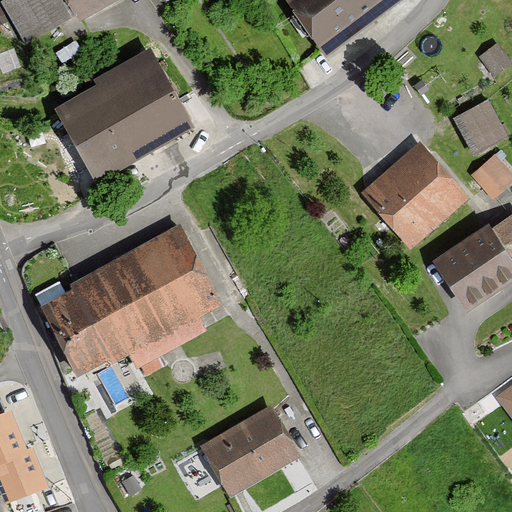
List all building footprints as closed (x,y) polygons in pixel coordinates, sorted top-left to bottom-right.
[(112,0),(1,0),(0,1),(0,3),(24,48),(112,0)] [(281,0),(321,53),(391,0),(281,0)] [(145,53),(43,111),(85,185),(187,127),(145,53)] [(485,100),(449,117),(467,155),(503,139),(485,100)] [(414,144),(357,196),(407,251),(464,200),(414,144)] [(511,178),(492,156),(468,177),(488,201),(511,180),(511,178)] [(511,208),(425,261),(456,311),(511,276),(511,272),(510,268),(511,266),(511,208)] [(64,293),(34,309),(68,374),(120,347),(132,369),(203,333),(195,318),(216,307),(174,226),(59,285),(64,293)] [(511,383),(492,398),(511,424),(511,383)] [(0,456),(30,443),(11,401),(0,405),(0,456)] [(269,410),(197,449),(225,499),(296,460),(269,410)] [(49,478),(31,441),(30,443),(0,456),(0,487),(5,498),(49,478)]
